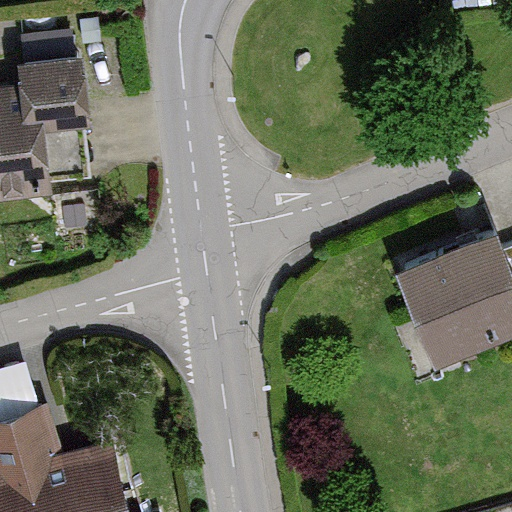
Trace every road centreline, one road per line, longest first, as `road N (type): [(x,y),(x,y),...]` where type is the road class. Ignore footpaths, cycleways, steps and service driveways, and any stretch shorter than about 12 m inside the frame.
road 1 (residential): [(207,256),(511,132)]
road 2 (residential): [(189,0),(181,65),(207,256)]
road 3 (residential): [(207,256),(243,511)]
road 4 (residential): [(0,324),(207,256)]
